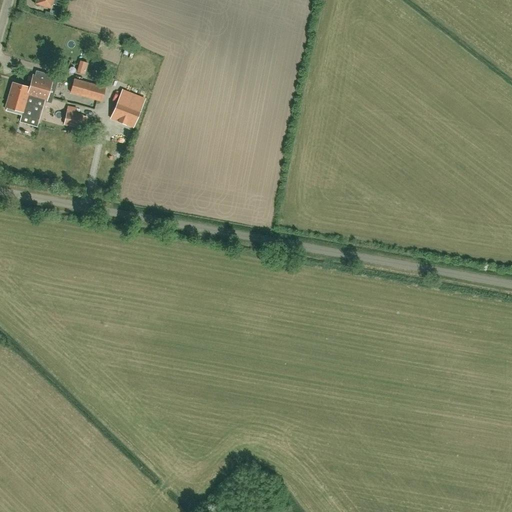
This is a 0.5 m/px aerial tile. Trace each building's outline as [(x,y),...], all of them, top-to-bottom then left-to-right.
[(51,9),(53,0),(35,0),(35,4),(51,9)] [(74,73),(84,75),(86,62),(77,60),(74,73)] [(7,108),(6,111),(22,115),(25,116),(39,120),(44,102),(51,104),(57,82),(52,81),(54,76),(36,71),(34,76),(32,75),(29,88),(12,83),(5,107),(7,108)] [(70,93),(102,101),(105,88),(74,79),(70,93)] [(121,91),(119,97),(110,119),(133,129),(143,107),(129,101),(131,95),(121,91)] [(63,125),(80,129),(83,116),(66,112),(63,125)]
